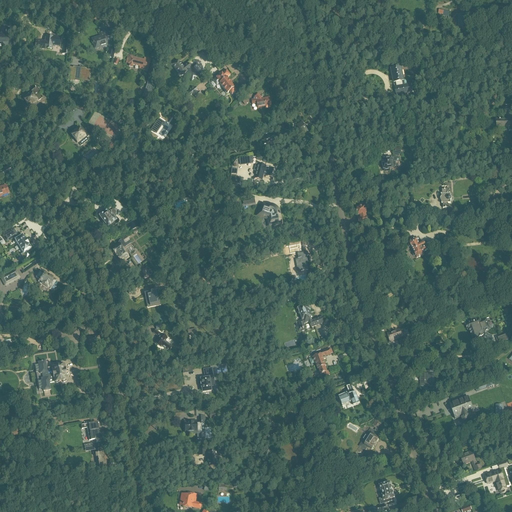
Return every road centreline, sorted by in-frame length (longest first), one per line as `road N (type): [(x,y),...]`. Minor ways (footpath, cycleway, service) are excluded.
road 1 (tertiary): [(134,511),(91,267),(0,140)]
road 2 (unclassified): [(432,511),(354,297),(323,125)]
road 3 (unclassified): [(323,125),(264,69),(158,14),(84,1),(0,3)]
road 4 (unclassified): [(323,125),(299,0)]
